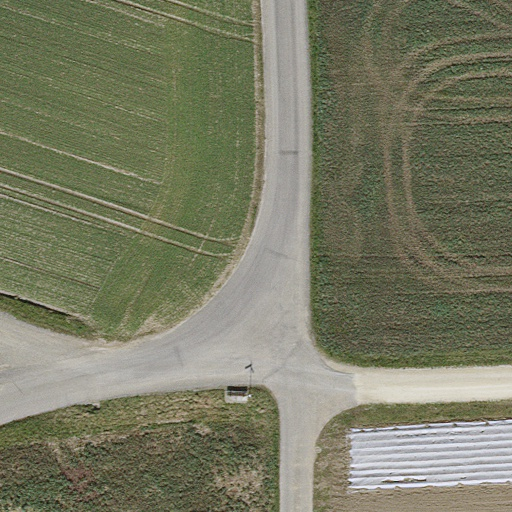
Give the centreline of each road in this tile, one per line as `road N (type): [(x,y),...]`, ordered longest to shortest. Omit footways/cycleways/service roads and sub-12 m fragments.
road 1 (residential): [(268,340),(290,116),(286,0)]
road 2 (residential): [(0,411),(268,340)]
road 3 (unclassified): [(268,340),(295,396),(295,511)]
road 4 (track): [(118,384),(0,340)]
